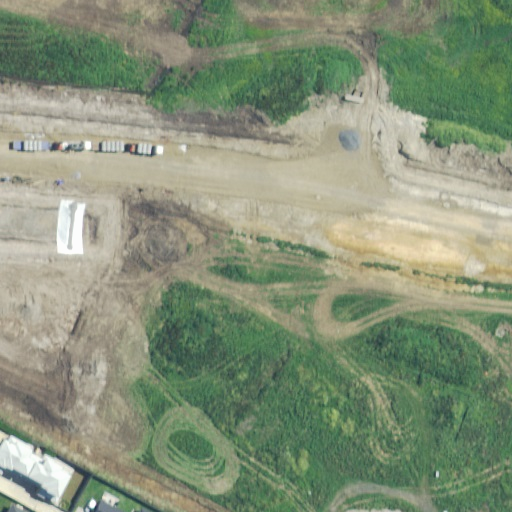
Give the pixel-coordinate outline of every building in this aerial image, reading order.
[(505,330),(495,324),(489,333),(499,339),(505,330)] [(383,463),(386,456),(322,424),(310,447),(390,487),(398,471),(383,463)] [(19,479),(32,456),(24,452),(26,448),(5,437),(1,446),(0,445),(0,471),(2,472),(3,471),(19,479)] [(473,451),(456,444),(446,469),(463,476),(473,451)] [(35,494),(54,504),(59,494),(56,492),(66,475),(49,466),(51,462),(41,456),(38,460),(32,456),(19,479),(35,487),(33,489),(37,491),(35,494)] [(302,511),(315,487),(288,473),(274,501),(296,511),(302,511)] [(467,482),(453,474),(446,486),(461,494),(467,482)] [(135,511),(118,511),(96,500),(89,511),(144,511),(137,508),(135,511)] [(387,511),(372,503),(367,511),(387,511)]
